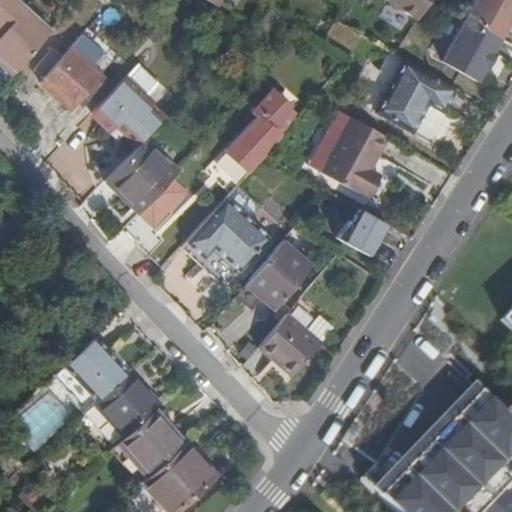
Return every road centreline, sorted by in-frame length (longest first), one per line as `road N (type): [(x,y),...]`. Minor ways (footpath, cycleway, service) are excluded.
road 1 (residential): [(0,138),(278,434),(306,447)]
road 2 (residential): [(306,447),(511,131)]
